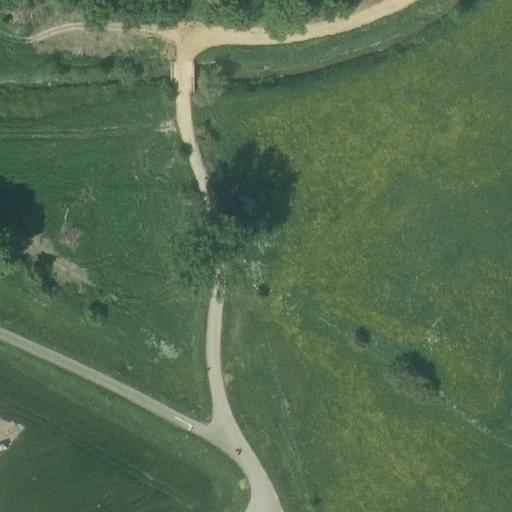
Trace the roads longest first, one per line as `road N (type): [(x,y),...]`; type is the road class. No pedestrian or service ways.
road 1 (unclassified): [(236,438),(215,353),(224,233),(189,146),(182,54)]
road 2 (track): [(182,54),(200,34),(329,26),(398,0)]
